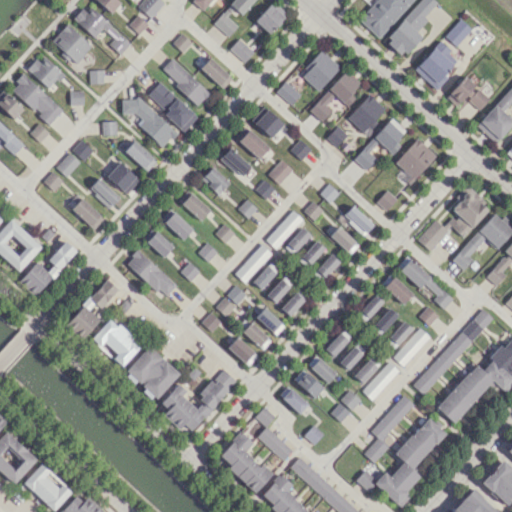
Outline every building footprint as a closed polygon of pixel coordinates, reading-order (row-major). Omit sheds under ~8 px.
[(95,0),(109,12),(119,2),(116,0),(95,0)] [(140,0),(136,5),(148,18),(163,3),(159,0),(140,0)] [(192,0),(202,10),(211,0),(192,0)] [(231,0),(228,3),(238,14),(252,0),(231,0)] [(373,0),(356,18),(376,37),(411,0),(373,0)] [(417,0),(383,40),(402,57),(420,36),(412,30),(436,2),(433,0),(417,0)] [(285,15),(271,1),(253,20),(267,33),(285,15)] [(71,18),(92,36),(100,27),(113,38),(107,44),(118,53),(128,41),(83,4),(71,18)] [(226,35),(234,26),(221,13),(213,22),(226,35)] [(127,24),(137,33),(146,24),(136,14),(127,24)] [(442,36),(454,46),(470,29),(458,18),(442,36)] [(76,62),(89,43),(63,25),(50,43),(76,62)] [(180,50),(188,42),(179,34),(171,42),(180,50)] [(229,48),(242,60),(250,52),(236,39),(229,48)] [(412,68),(432,88),(459,61),(438,41),(412,68)] [(297,72),(315,90),(338,67),(320,49),(297,72)] [(25,70),(48,87),(59,72),(37,55),(25,70)] [(159,69),(195,106),(207,94),(170,57),(159,69)] [(198,67),(220,88),(229,78),(208,58),(198,67)] [(88,83),(101,83),(101,69),(87,70),(88,83)] [(330,108),(326,104),(334,96),(343,104),(359,85),(342,70),(308,110),(320,120),(330,108)] [(59,110),(22,75),(9,89),(46,124),(59,110)] [(445,96),(457,107),(464,98),(477,109),(487,97),(462,76),(445,96)] [(194,117),(158,81),(145,94),(181,130),(194,117)] [(275,90),(288,104),(297,95),(283,81),(275,90)] [(511,104),(511,84),(474,124),(494,143),(511,124),(511,106),(511,105),(511,104)] [(68,92),(68,104),(80,104),(80,92),(68,92)] [(173,134),(133,93),(118,108),(127,117),(131,113),(140,121),(137,124),(159,147),(173,134)] [(382,108),(367,94),(345,117),(361,132),(382,108)] [(21,110),(6,95),(0,100),(0,108),(11,119),(21,110)] [(272,142),(285,129),(265,109),(253,123),(272,142)] [(379,143),(387,151),(405,132),(389,117),(352,158),(365,170),(375,158),(370,153),(379,143)] [(100,133),(112,134),(113,122),(100,121),(100,133)] [(27,132),(37,142),(47,132),(37,123),(27,132)] [(0,142),(12,154),(20,145),(0,125),(0,142)] [(343,135),(335,127),(326,136),(333,144),(343,135)] [(257,159),(267,149),(248,130),(238,140),(257,159)] [(393,161),(411,179),(434,156),(415,138),(393,161)] [(309,150),(298,139),(288,149),(299,160),(309,150)] [(71,148),(80,159),(89,151),(80,141),(71,148)] [(153,161),(132,141),(123,150),(143,171),(153,161)] [(252,172),(229,147),(219,157),(242,182),(252,172)] [(54,166),(63,176),(76,162),(68,153),(54,166)] [(276,183),(289,169),(278,160),(266,173),(276,183)] [(121,193),(136,180),(119,161),(104,175),(121,193)] [(215,194),(226,183),(211,167),(200,178),(215,194)] [(50,190),(59,182),(50,172),(42,181),(50,190)] [(86,189),(107,209),(117,198),(96,178),(86,189)] [(253,189),(263,198),(271,188),(262,179),(253,189)] [(327,201),(335,193),(327,184),(318,192),(327,201)] [(488,209),(466,187),(447,206),(454,213),(445,222),(461,237),(488,209)] [(394,199),(384,190),(375,201),(385,209),(394,199)] [(208,210),(188,193),(179,203),(199,220),(208,210)] [(69,209),(90,229),(101,219),(80,198),(69,209)] [(236,207),(245,216),(253,208),(244,199),(236,207)] [(302,210),(311,219),(319,210),(311,201),(302,210)] [(360,236),(371,226),(351,205),(340,215),(360,236)] [(274,248),(300,219),(290,210),(264,239),(274,248)] [(163,221),(181,239),(190,230),(172,212),(163,221)] [(511,229),(494,212),(450,259),(461,269),(470,259),(467,256),(484,238),(495,248),(511,229)] [(39,246),(7,219),(0,227),(0,257),(17,272),(39,246)] [(446,231),(434,219),(415,238),(427,250),(446,231)] [(213,233),(223,242),(231,233),(222,223),(213,233)] [(282,245),(291,254),(309,236),(300,226),(282,245)] [(346,254),(355,244),(336,226),(327,234),(346,254)] [(145,241),(161,256),(170,247),(154,231),(145,241)] [(306,267),(323,248),(314,239),(297,259),(306,267)] [(511,263),(511,239),(503,251),(503,252),(484,276),(495,284),(511,263)] [(35,262),(16,281),(32,296),(75,251),(65,241),(40,266),(35,262)] [(196,251),(205,260),(214,251),(204,242),(196,251)] [(232,272),(242,282),(270,254),(260,244),(232,272)] [(125,261),(160,296),(171,284),(136,249),(125,261)] [(312,270),(321,279),(338,262),(328,253),(312,270)] [(442,308),(450,300),(405,256),(395,266),(423,293),(424,291),(442,308)] [(195,271),(187,262),(179,271),(187,279),(195,271)] [(273,302),(291,283),(279,272),(268,262),(250,281),(273,302)] [(401,305),(411,295),(390,275),(381,284),(401,305)] [(98,317),(87,308),(92,303),(99,309),(118,289),(105,277),(63,322),(80,337),(98,317)] [(224,294),(234,303),(242,294),(233,285),(224,294)] [(305,298),(296,289),(278,307),(286,316),(305,298)] [(511,291),(503,302),(511,309),(511,291)] [(356,312),(365,321),(381,304),(372,295),(356,312)] [(214,306),(224,315),(232,306),(223,297),(214,306)] [(272,333),(281,325),(262,306),(253,315),(272,333)] [(396,316),(386,307),(370,326),(379,334),(396,316)] [(434,316),(426,307),(417,315),(425,324),(434,316)] [(410,383),(419,391),(489,318),(480,309),(410,383)] [(199,322),(209,331),(217,322),(208,313),(199,322)] [(119,365),(139,345),(109,316),(89,336),(119,365)] [(258,347),(268,339),(250,319),(241,328),(258,347)] [(384,339),(392,347),(410,329),(402,321),(384,339)] [(428,337),(418,327),(391,355),(401,365),(428,337)] [(348,337),(338,328),(322,346),(332,355),(348,337)] [(225,345),(245,365),(255,354),(236,335),(225,345)] [(491,378),(503,388),(511,378),(511,337),(510,336),(481,367),(475,362),(434,405),(451,421),(491,378)] [(344,368),(362,353),(352,342),(335,357),(344,368)] [(124,368),(154,397),(177,372),(147,344),(124,368)] [(326,381),(333,372),(313,354),(305,363),(326,381)] [(360,381),(377,363),(368,355),(351,372),(360,381)] [(370,400),(396,369),(385,360),(360,390),(370,400)] [(192,400),(174,384),(155,405),(186,433),(233,380),(220,368),(192,400)] [(321,386),(305,371),(296,381),(311,396),(321,386)] [(277,394),(297,412),(305,402),(286,384),(277,394)] [(339,398),(349,407),(357,398),(347,389),(339,398)] [(368,430),(376,437),(361,452),(371,462),(386,446),(378,440),(411,404),(401,395),(368,430)] [(329,412),(339,421),(347,412),(337,403),(329,412)] [(253,417),(264,426),(273,415),(262,406),(253,417)] [(443,432),(426,417),(392,453),(401,461),(388,476),(382,471),(374,480),(363,469),(354,479),(366,491),(373,483),(398,507),(408,496),(404,491),(418,476),(410,468),(443,432)] [(302,434),(312,443),(321,434),(311,425),(302,434)] [(281,460),(291,450),(264,426),(255,436),(281,460)] [(34,457),(4,429),(0,433),(0,470),(12,481),(34,457)] [(243,450),(250,442),(238,431),(215,456),(253,491),(269,474),(243,450)] [(288,466),(337,511),(358,511),(297,456),(288,466)] [(511,497),(511,470),(500,459),(479,482),(505,505),(511,497)] [(51,509),(69,490),(40,461),(21,479),(51,509)] [(307,511),(284,491),(290,484),(277,473),(257,497),(273,511),(307,511)] [(491,511),(495,508),(470,486),(448,511),(491,511)] [(99,511),(77,490),(55,511),(99,511)]
